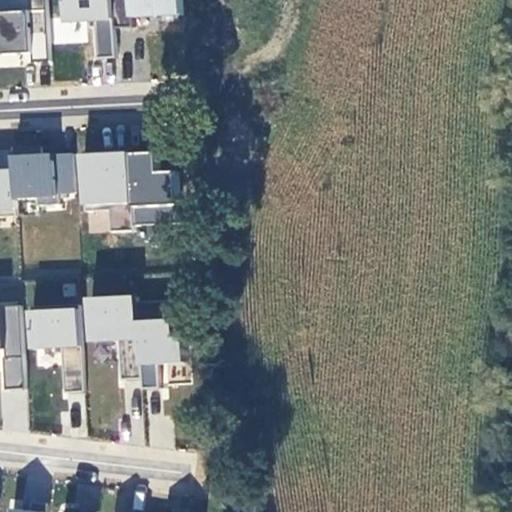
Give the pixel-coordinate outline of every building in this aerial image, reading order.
[(50,0),(0,0),(0,50),(35,49),(36,64),(53,63),(50,0)] [(116,0),(68,0),(70,23),(103,22),(104,28),(100,28),(101,60),(119,59),(118,30),(116,0)] [(183,0),(116,0),(118,30),(137,29),(136,19),(153,18),(153,13),(183,12),(184,16),(185,16),(183,0)] [(61,206),(61,195),(78,194),(76,155),(57,156),(57,159),(45,159),(44,148),(17,149),(17,152),(19,200),(41,199),(42,207),(61,206)] [(160,153),(134,155),(137,227),(183,225),(180,173),(162,174),(161,150),(160,150),(160,153)] [(89,213),(113,212),(114,233),(138,232),(137,227),(134,155),(133,151),(97,153),(98,159),(87,159),(87,154),(86,154),(89,213)] [(0,213),(0,219),(20,218),(19,200),(17,152),(0,152),(0,213)] [(141,298),(93,301),(96,344),(123,342),(125,381),(145,380),(141,303),(141,298)] [(176,302),(141,303),(145,380),(146,390),(163,389),(161,362),(187,361),(188,365),(189,365),(187,337),(178,337),(176,302)] [(37,350),(66,349),(68,394),(88,393),(84,306),(35,309),(37,350)] [(29,390),(25,307),(0,308),(0,351),(9,351),(10,359),(8,359),(10,391),(29,390)] [(27,511),(16,511),(15,511),(50,511),(52,505),(36,503),(34,511),(27,511)]
